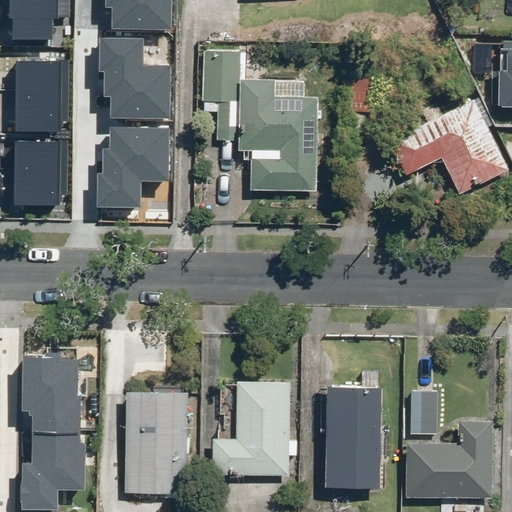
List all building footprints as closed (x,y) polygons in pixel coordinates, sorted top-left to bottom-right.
[(18,0),(0,0),(0,18),(18,19),(18,0)] [(155,0),(91,0),(90,40),(154,43),(155,0)] [(251,151),(250,189),(317,190),(319,96),(274,95),(274,79),(246,78),(246,51),(204,50),(202,111),(217,112),(217,139),(238,140),(238,150),(251,151)] [(0,108),(9,109),(8,166),(21,166),(20,181),(53,182),(53,167),(62,167),(64,53),(20,52),(20,55),(0,55),(0,108)] [(159,81),(81,79),(80,115),(103,116),(101,167),(158,168),(159,81)] [(389,141),(405,174),(441,156),(459,193),(509,169),(474,99),(389,141)] [(290,380),(237,379),(236,437),(212,437),(212,474),(289,475),(290,380)] [(46,386),(6,385),(3,479),(81,482),(83,427),(44,426),(46,386)] [(382,386),(325,385),(324,486),(381,487),(382,386)] [(188,391),(125,390),(125,493),(187,493),(188,391)] [(437,435),(439,391),(410,390),(408,434),(437,435)] [(406,441),(406,497),(492,498),(492,419),(458,419),(458,442),(406,441)] [(254,511),(255,499),(233,499),(232,511),(254,511)]
